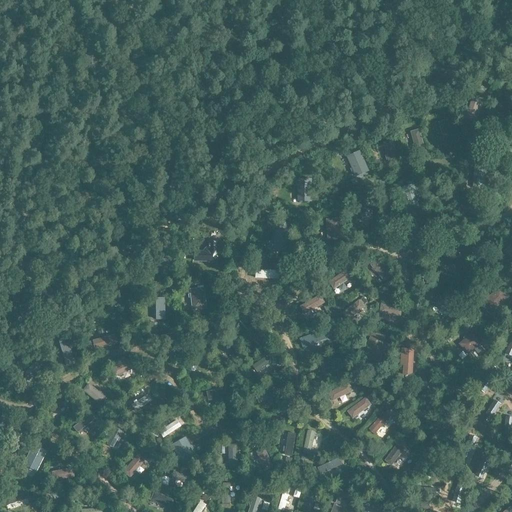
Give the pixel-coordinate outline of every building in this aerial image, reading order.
[(470,101),(465,120),(475,122),(480,104),(470,101)] [(438,122),(444,143),(453,140),(447,119),(438,122)] [(410,132),(414,144),(412,145),(413,150),(415,149),(416,152),(425,150),(419,129),(410,132)] [(361,151),(347,157),(356,177),(369,171),(361,151)] [(474,167),(473,188),(483,189),(485,168),(474,167)] [(294,185),(297,185),(297,201),(312,201),(312,179),(294,179),(294,185)] [(407,185),(401,188),(402,193),(405,192),(410,210),(419,207),(414,192),(416,192),(413,184),(407,185)] [(365,200),(360,200),(359,200),(361,218),(371,218),(370,199),(365,200)] [(326,228),(323,228),(323,238),(327,238),(327,240),(343,240),(342,218),(326,218),(326,228)] [(287,231),(275,229),(273,250),(285,252),(287,231)] [(195,251),(194,262),(218,263),(219,242),(208,242),(208,247),(203,251),(195,251)] [(454,248),(440,258),(446,266),(452,262),(457,270),(465,262),(454,248)] [(159,260),(162,273),(161,273),(162,278),(164,277),(165,281),(174,278),(168,258),(159,260)] [(370,265),(372,268),(371,269),(374,273),(376,272),(384,282),(391,275),(377,259),(370,265)] [(334,290),(345,283),(346,284),(350,281),(349,280),(352,278),(347,270),(329,282),(334,290)] [(134,305),(126,283),(118,286),(126,308),(134,305)] [(499,287),(484,301),(493,312),(509,297),(499,287)] [(189,289),(190,294),(188,294),(188,298),(190,298),(192,311),(206,309),(204,288),(189,289)] [(305,315),(318,307),(319,309),(323,306),(322,305),(325,303),(321,295),(300,306),(305,315)] [(451,298),(434,299),(434,317),(443,317),(443,308),(451,308),(451,298)] [(156,301),(151,299),(146,315),(151,316),(156,301)] [(348,321),(358,313),(359,314),(363,311),(362,310),(365,307),(359,300),(342,313),(348,321)] [(379,313),(383,314),(383,315),(387,316),(387,314),(400,317),(402,308),(381,304),(379,313)] [(248,328),(262,344),(268,339),(254,323),(248,328)] [(474,330),(458,344),(468,355),(484,341),(474,330)] [(378,356),(385,336),(372,332),(365,352),(378,356)] [(96,348),(118,346),(118,338),(95,340),(96,348)] [(234,339),(227,344),(237,359),(239,361),(245,357),(234,339)] [(395,341),(389,339),(387,345),(393,347),(395,341)] [(211,349),(207,344),(203,347),(207,352),(211,349)] [(413,349),(401,348),(400,365),(404,366),(403,375),(412,376),(413,349)] [(272,353),(252,366),(257,373),(276,359),(272,353)] [(199,356),(194,376),(201,378),(207,358),(199,356)] [(342,364),(340,358),(339,356),(320,365),(322,372),(331,369),(334,367),(342,364)] [(114,377),(118,375),(119,377),(123,375),(122,374),(134,369),(130,360),(110,368),(114,377)] [(27,383),(35,372),(37,373),(41,368),(39,367),(40,366),(33,362),(21,378),(27,383)] [(46,368),(42,373),(47,376),(50,372),(46,368)] [(105,397),(102,394),(103,393),(100,390),(99,392),(88,383),(82,390),(99,404),(105,397)] [(332,402),(346,395),(347,397),(351,394),(350,393),(354,391),(353,391),(351,386),(349,383),(328,393),(332,402)] [(256,396),(259,404),(273,397),(274,398),(278,396),(277,395),(281,393),(277,386),(256,396)] [(208,401),(219,399),(219,400),(224,399),(223,398),(229,396),(227,387),(206,392),(208,401)] [(134,404),(131,406),(134,411),(151,401),(147,395),(137,402),(135,400),(132,402),(134,404)] [(65,400),(48,406),(50,412),(67,406),(65,400)] [(346,418),(353,426),(371,411),(364,403),(346,418)] [(437,413),(432,412),(419,409),(418,417),(427,419),(425,429),(434,431),(437,413)] [(92,415),(95,419),(100,415),(97,411),(92,415)] [(94,418),(90,414),(75,427),(79,431),(94,418)] [(375,434),(388,419),(382,414),(369,429),(375,434)] [(177,420),(165,427),(164,426),(161,428),(162,429),(159,431),(162,437),(163,438),(181,426),(177,420)] [(116,441),(118,438),(121,432),(114,428),(106,445),(112,448),(116,441)] [(307,431),(303,453),(310,455),(315,433),(307,431)] [(285,456),(292,457),(292,455),(295,434),(288,433),(285,454),(285,456)] [(185,438),(171,446),(181,464),(195,457),(185,438)] [(398,443),(404,447),(407,443),(402,439),(398,443)] [(468,446),(471,450),(470,451),(473,454),(474,453),(483,462),(490,455),(474,440),(468,446)] [(229,467),(237,467),(236,444),(228,444),(229,467)] [(391,466),(399,456),(400,457),(403,453),(402,452),(404,449),(397,444),(384,461),(391,466)] [(32,446),(22,466),(36,473),(46,453),(32,446)] [(256,451),(261,464),(260,464),(262,469),(263,468),(265,471),(273,468),(265,448),(256,451)] [(130,478),(139,467),(140,468),(144,464),(143,463),(145,460),(138,454),(123,472),(130,478)] [(339,457),(318,467),(321,474),(342,464),(339,457)] [(452,469),(448,465),(447,464),(433,480),(442,488),(455,472),(452,469)] [(72,468),(51,472),(53,481),(74,477),(72,468)] [(229,505),(229,491),(231,491),(231,487),(229,487),(229,484),(222,483),(222,504),(222,505),(229,505)] [(46,502),(64,497),(64,496),(62,490),(44,495),(46,502)] [(25,498),(22,492),(3,500),(5,506),(25,498)] [(289,494),(283,493),(278,509),(284,511),(289,494)] [(314,496),(309,494),(304,510),(310,511),(314,496)] [(256,511),(261,498),(255,496),(250,511),(256,511)] [(199,511),(205,504),(199,500),(192,511),(199,511)]
